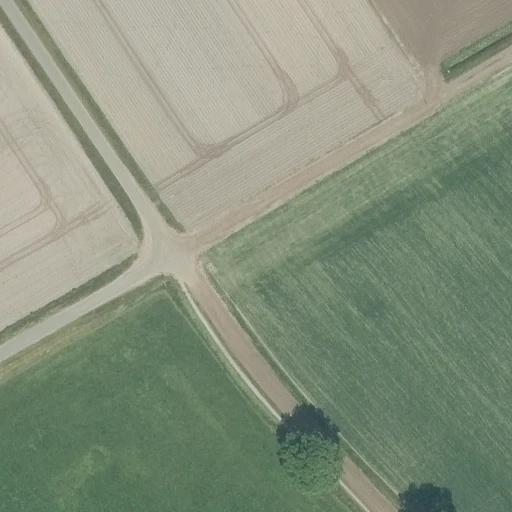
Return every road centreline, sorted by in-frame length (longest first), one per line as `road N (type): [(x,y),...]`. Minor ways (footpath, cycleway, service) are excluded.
road 1 (unclassified): [(0,353),(129,278),(158,251),(156,228),(5,0)]
road 2 (track): [(158,251),(209,233),(511,59)]
road 3 (track): [(158,251),(187,267),(275,392),(384,511)]
